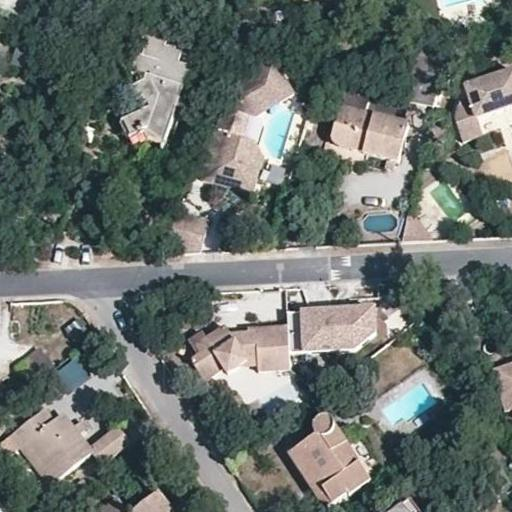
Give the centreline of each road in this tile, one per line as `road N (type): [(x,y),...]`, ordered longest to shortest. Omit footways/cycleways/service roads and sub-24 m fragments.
road 1 (residential): [(511,252),(105,278)]
road 2 (residential): [(105,278),(107,311),(236,511)]
